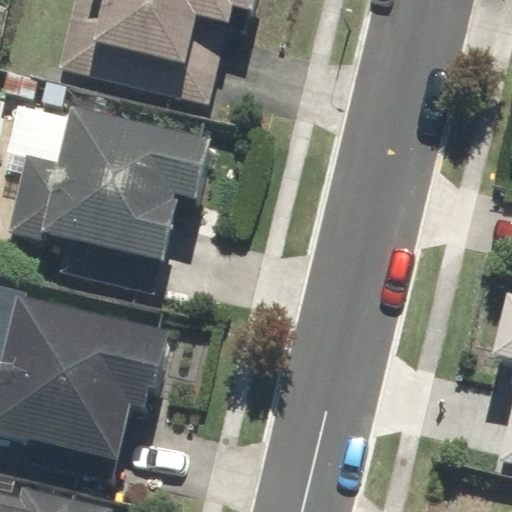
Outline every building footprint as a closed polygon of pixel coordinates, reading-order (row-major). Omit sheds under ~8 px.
[(72,0),(52,89),(203,124),(222,40),(243,45),(253,0),(72,0)] [(204,165),(11,121),(0,167),(21,172),(0,260),(0,278),(152,313),(171,228),(189,232),(204,165)] [(511,318),(494,315),(479,381),(511,388),(511,389),(492,475),(511,479),(511,318)] [(7,325),(0,354),(0,466),(111,492),(124,439),(141,443),(161,361),(7,325)] [(0,511),(64,511),(18,501),(15,511),(12,511),(0,509),(0,511)]
